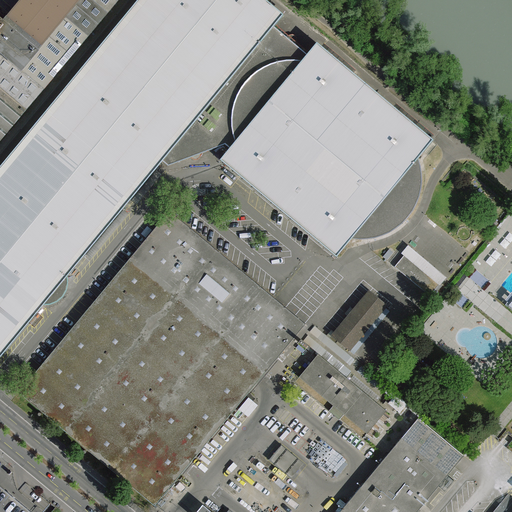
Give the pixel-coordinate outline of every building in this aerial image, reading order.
[(0,357),(283,17),(263,0),(140,0),(0,167),(0,357)] [(0,141),(117,0),(21,0),(3,22),(0,18),(0,141)] [(229,151),(220,161),(338,259),(353,242),(365,243),(377,241),(389,237),(400,231),(408,222),(414,214),(420,203),(423,194),(424,183),(423,172),(420,163),(435,143),(318,45),(303,64),(298,63),(288,64),(279,65),(269,68),(259,74),(252,79),(246,84),(242,91),(238,98),(235,106),(233,115),(232,122),(232,131),(233,136),(235,144),(229,151)] [(226,143),(226,129),(216,129),(216,143),(226,143)] [(156,506),(307,324),(170,211),(19,393),(156,506)] [(410,249),(395,268),(433,298),(448,280),(410,249)] [(368,289),(331,334),(350,350),(387,304),(368,289)] [(301,339),(299,342),(307,349),(309,346),(301,339)] [(387,411),(318,354),(299,377),(368,434),(387,411)] [(419,511),(466,456),(421,420),(341,511),(419,511)] [(304,464),(282,445),(269,460),(292,478),(304,464)] [(29,511),(0,487),(0,511),(29,511)]
